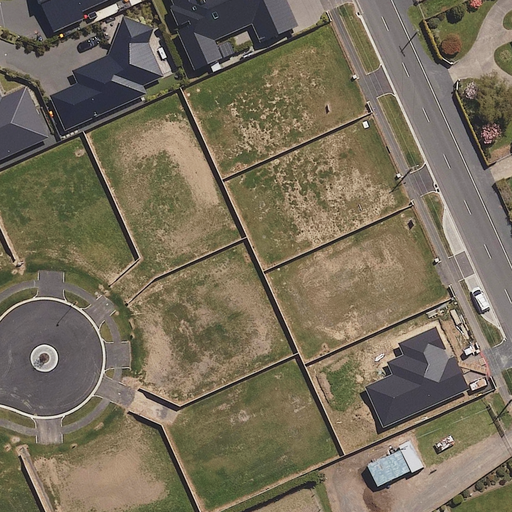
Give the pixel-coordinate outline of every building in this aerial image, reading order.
[(115,0),(41,0),(58,33),(86,20),(84,15),(115,0)] [(172,0),(201,78),(227,69),(216,41),(257,26),(265,48),(301,34),(288,0),(172,0)] [(150,98),(147,89),(167,81),(152,44),(157,31),(127,19),(113,54),(75,69),(81,85),(53,96),(68,131),(150,98)] [(435,356),(397,351),(390,402),(407,404),(411,378),(432,381),(435,356)] [(425,467),(415,444),(371,465),(381,487),(425,467)]
